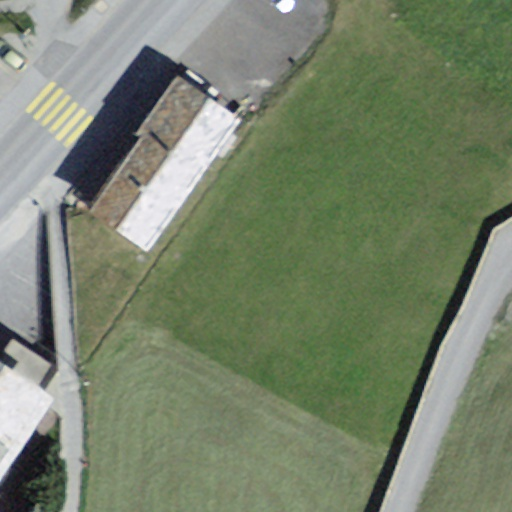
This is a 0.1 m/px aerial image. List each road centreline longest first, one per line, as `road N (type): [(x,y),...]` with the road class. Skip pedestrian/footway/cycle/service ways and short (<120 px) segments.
road 1 (unknown): [(511,235),(490,258),(397,511)]
road 2 (tertiary): [(0,180),(163,0)]
